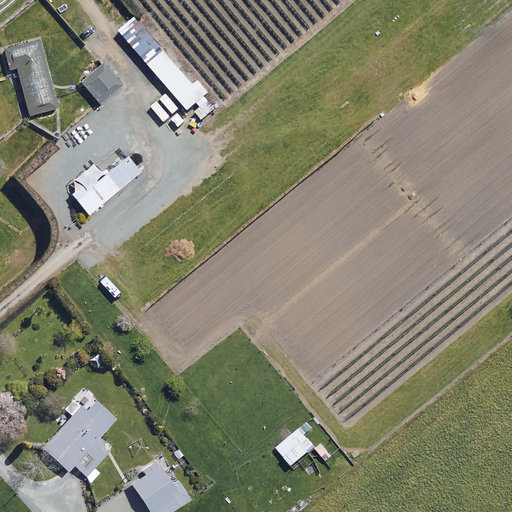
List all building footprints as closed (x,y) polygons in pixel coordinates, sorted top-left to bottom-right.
[(131,20),(117,32),(144,64),(157,52),(131,20)] [(56,109),(38,40),(2,50),(7,71),(14,69),(26,117),(56,109)] [(159,55),(147,65),(186,112),(206,94),(195,81),(191,85),(170,60),(166,63),(159,55)] [(119,87),(100,64),(79,82),(98,105),(119,87)] [(138,173),(125,157),(101,177),(91,165),(74,179),(79,186),(69,195),(86,216),(138,173)] [(84,411),(70,399),(61,409),(70,417),(40,449),(66,472),(72,465),(90,481),(98,473),(93,468),(105,454),(98,448),(101,444),(95,439),(114,419),(93,400),(84,411)] [(313,447),(298,429),(275,448),(290,466),(313,447)] [(160,459),(141,471),(143,474),(129,484),(147,511),(168,511),(188,499),(160,459)]
